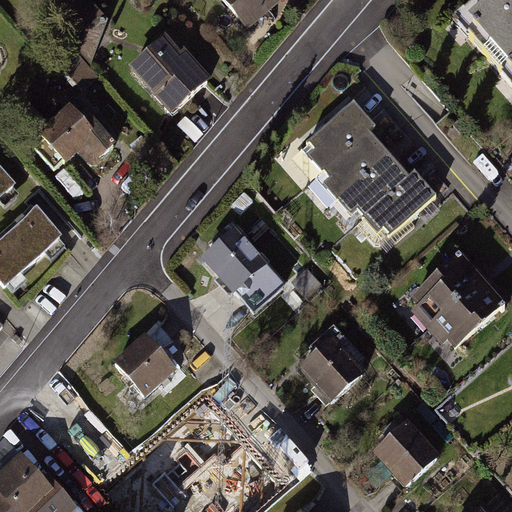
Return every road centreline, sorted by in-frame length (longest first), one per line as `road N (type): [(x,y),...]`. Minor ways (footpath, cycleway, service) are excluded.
road 1 (residential): [(365,511),(136,256)]
road 2 (residential): [(136,256),(356,0)]
road 3 (residential): [(0,417),(136,256)]
